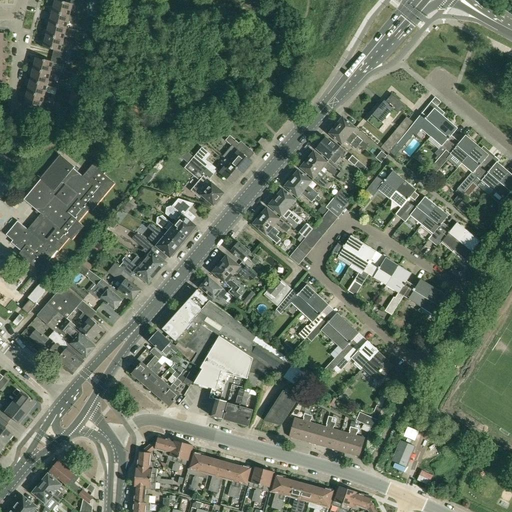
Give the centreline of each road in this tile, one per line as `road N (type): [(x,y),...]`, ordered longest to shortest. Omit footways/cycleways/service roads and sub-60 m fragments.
road 1 (primary): [(135,329),(413,10)]
road 2 (residential): [(422,361),(317,273),(316,259),(353,219),(468,293)]
road 3 (residential): [(403,497),(165,422),(142,421),(112,436)]
